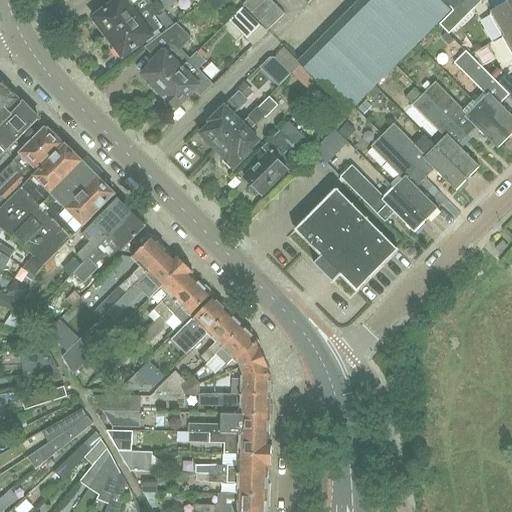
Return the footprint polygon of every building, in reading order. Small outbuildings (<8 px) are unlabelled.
[(102,29),(109,38),(140,14),(159,3),(157,1),(152,5),(148,0),(143,0),(131,9),(123,0),(119,0),(94,19),(96,21),(93,23),(100,31),(102,29)] [(228,0),(209,0),(205,3),(215,13),(228,0)] [(247,0),(243,5),(251,14),(265,0),(247,0)] [(259,22),(277,6),(271,0),(265,0),(251,14),(259,22)] [(451,12),(438,0),(364,0),(300,65),(301,66),(323,88),(349,114),(451,12)] [(466,0),(442,0),(454,12),(459,7),(466,0)] [(468,16),(483,0),(466,0),(459,7),(468,16)] [(490,15),(502,37),(511,31),(511,0),(491,12),(492,14),(490,15)] [(123,57),(163,27),(155,16),(164,10),(159,3),(140,14),(109,38),(116,47),(113,49),(119,57),(122,55),(123,57)] [(277,6),(259,22),(268,31),(285,14),(277,6)] [(262,27),(254,20),(243,8),(228,22),(248,41),(262,27)] [(154,92),(157,91),(158,92),(190,60),(180,50),(191,39),(176,24),(145,48),(156,59),(150,64),(152,66),(142,76),(148,82),(147,85),(154,92)] [(511,31),(502,37),(511,55),(511,31)] [(511,116),(500,104),(509,95),(510,94),(500,85),(467,52),(455,64),(487,96),(478,105),(509,137),(511,134),(511,116)] [(165,100),(165,103),(166,106),(169,109),(172,111),(175,110),(175,111),(195,91),(201,97),(213,85),(198,70),(206,62),(197,54),(190,60),(158,92),(165,98),(164,99),(165,99),(165,100)] [(323,88),(301,66),(300,65),(293,74),(315,97),(323,88)] [(511,97),(511,81),(507,77),(500,85),(510,94),(509,95),(511,97)] [(467,138),(476,128),(497,149),(509,137),(478,105),(468,115),(436,83),(424,95),(467,138)] [(0,125),(22,103),(6,87),(0,93),(0,125)] [(445,138),(435,147),(467,180),(480,167),(459,146),(467,138),(424,95),(420,98),(414,91),(403,101),(410,109),(413,106),(445,138)] [(214,148),(217,151),(258,109),(242,125),(233,116),(248,101),(239,93),(210,122),(211,124),(201,134),(205,139),(204,142),(211,148),(214,148)] [(372,108),(366,102),(358,110),(364,116),(372,108)] [(0,157),(6,152),(38,120),(22,103),(0,125),(0,157)] [(265,116),(258,109),(217,151),(225,159),(223,161),(231,169),(233,167),(235,168),(251,152),(251,151),(252,150),(251,149),(259,141),(251,133),(255,129),(254,128),(265,116)] [(346,125),(338,134),(347,142),(355,134),(346,125)] [(425,179),(435,170),(456,191),(467,180),(435,147),(424,137),(415,146),(394,125),(383,137),(425,179)] [(38,172),(64,145),(47,128),(30,145),(27,144),(23,149),(24,152),(14,162),(21,169),(0,190),(0,194),(7,202),(38,172)] [(257,195),(260,193),(262,195),(271,185),(272,186),(287,171),(278,161),(295,144),(281,131),(267,145),(266,145),(262,149),(268,155),(245,178),(252,186),(250,188),(257,195)] [(404,179),(394,189),(426,221),(438,210),(416,188),(425,179),(383,137),(372,147),(404,179)] [(0,226),(45,265),(84,227),(115,196),(64,145),(38,172),(7,202),(8,203),(0,210),(0,226)] [(384,221),(393,212),(414,233),(426,221),(394,189),(384,200),(352,167),(341,178),(384,221)] [(314,265),(332,282),(333,283),(341,275),(357,290),(397,251),(337,192),(298,231),(323,256),(314,265)] [(0,210),(8,203),(7,202),(0,194),(0,210)] [(132,214),(117,199),(94,223),(102,231),(80,253),(87,258),(132,214)] [(146,227),(132,214),(87,258),(75,271),(85,282),(101,267),(97,263),(115,244),(122,251),(146,227)] [(132,259),(141,267),(121,288),(126,294),(140,280),(147,273),(168,253),(161,246),(161,243),(158,239),(154,239),(153,238),(132,259)] [(501,254),(508,247),(503,241),(495,249),(501,254)] [(139,295),(138,294),(146,286),(153,280),(161,288),(184,266),(175,257),(173,259),(168,253),(147,273),(140,280),(126,294),(117,303),(117,304),(112,309),(118,315),(139,295)] [(160,317),(175,302),(196,281),(190,275),(191,273),(184,266),(161,288),(169,296),(154,311),(160,317)] [(182,324),(210,296),(209,295),(210,291),(205,287),(202,287),(196,281),(175,302),(160,317),(166,323),(174,316),(182,324)] [(0,295),(0,307),(13,311),(16,300),(0,295)] [(207,335),(228,314),(229,310),(224,306),(221,306),(214,299),(173,341),(179,347),(183,342),(191,351),(207,335)] [(5,325),(24,332),(32,317),(17,308),(5,325)] [(217,355),(243,329),(236,322),(237,319),(232,314),(230,315),(228,314),(207,335),(216,344),(201,358),(208,364),(216,355),(217,355)] [(141,335),(148,343),(162,330),(155,322),(141,335)] [(227,365),(233,361),(236,364),(239,363),(242,365),(263,357),(257,342),(251,336),(251,333),(247,328),(244,329),(243,329),(217,355),(227,365)] [(86,363),(73,350),(65,358),(74,375),(86,363)] [(241,375),(241,380),(233,380),(233,395),(219,394),(212,395),(241,396),(270,397),(270,395),(273,394),(273,387),(271,385),(271,377),(264,361),(244,370),(244,375),(241,375)] [(120,391),(151,391),(165,378),(149,362),(120,391)] [(174,394),(185,395),(183,392),(181,387),(185,383),(176,373),(156,392),(174,394)] [(185,384),(185,383),(181,387),(183,392),(200,385),(192,377),(185,384)] [(186,396),(200,395),(200,385),(183,392),(185,395),(186,396)] [(37,407),(67,397),(64,388),(34,398),(37,407)] [(222,415),(240,415),(272,416),(273,407),(270,405),(270,397),(241,396),(212,395),(200,395),(200,407),(222,408),(222,415)] [(104,412),(141,413),(141,397),(94,397),(104,412)] [(141,429),(141,413),(104,412),(113,428),(141,429)] [(239,435),(269,436),(269,428),(272,427),(272,416),(240,415),(222,415),(222,425),(190,424),(189,434),(239,435)] [(48,461),(93,425),(94,425),(89,418),(50,443),(40,451),(48,461)] [(239,456),(239,455),(271,456),(272,445),(268,444),(269,436),(239,435),(189,434),(189,443),(225,444),(224,455),(239,456)] [(107,449),(101,441),(88,455),(96,462),(107,449)] [(87,473),(96,479),(97,478),(111,456),(107,449),(87,473)] [(150,453),(130,453),(130,467),(150,467),(150,453)] [(196,474),(238,475),(268,476),(268,468),(271,468),(271,456),(239,455),(239,456),(238,467),(227,466),(197,467),(196,474)] [(111,456),(97,478),(106,484),(116,465),(111,456)] [(109,505),(122,474),(116,465),(106,484),(97,500),(109,505)] [(106,511),(120,511),(127,484),(122,474),(109,505),(106,511)] [(237,495),(270,496),(270,487),(267,485),(268,476),(238,475),(196,474),(196,475),(197,475),(197,483),(216,483),(216,484),(238,484),(237,495)] [(143,481),(143,493),(158,493),(159,481),(143,481)] [(143,494),(153,509),(159,509),(159,494),(158,494),(158,493),(143,493),(143,494)] [(196,511),(266,511),(266,507),(270,505),(270,496),(237,495),(219,495),(218,506),(196,506),(196,511)]
